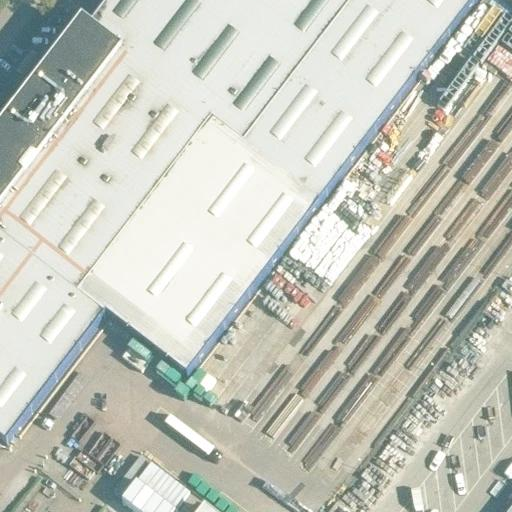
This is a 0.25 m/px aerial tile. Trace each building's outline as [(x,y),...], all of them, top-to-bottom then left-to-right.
[(0,442),(7,447),(105,319),(186,381),(478,0),(113,0),(98,21),(107,27),(100,37),(90,30),(89,29),(0,145),(0,442)] [(107,27),(98,21),(90,30),(100,37),(107,27)] [(383,322),(398,298),(314,242),(298,266),(383,322)] [(355,423),(401,366),(381,350),(335,407),(355,423)] [(151,465),(122,504),(133,511),(176,511),(190,495),(151,465)] [(271,488),(291,504),(307,484),(287,468),(271,488)] [(333,511),(335,510),(315,495),(300,511),(333,511)]
